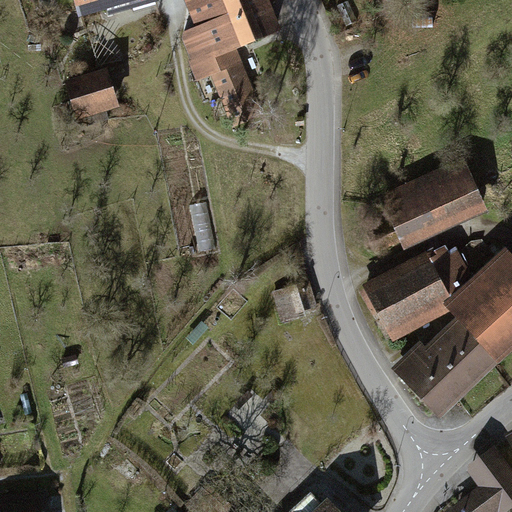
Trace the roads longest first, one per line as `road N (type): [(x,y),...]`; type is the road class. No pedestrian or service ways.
road 1 (residential): [(300,0),(318,43),(321,241),(335,307),(407,433),(437,467)]
road 2 (unknown): [(320,171),(240,168),(192,140),(172,70),(166,0)]
